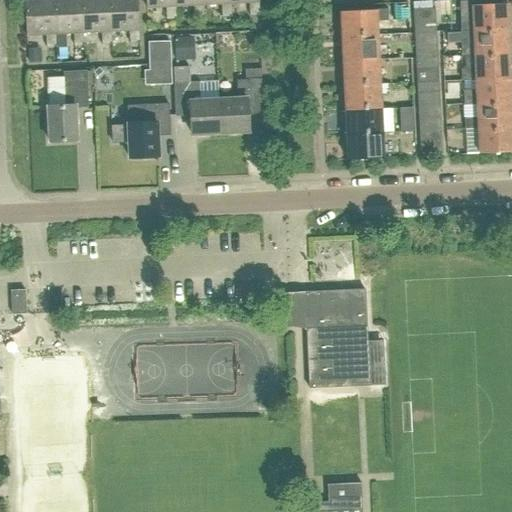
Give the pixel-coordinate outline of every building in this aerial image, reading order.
[(56,47),(55,34),(53,0),(24,0),(26,35),(46,34),(47,47),(56,47)] [(84,45),(84,32),(83,32),(81,0),(53,0),(55,34),(64,33),(74,33),(75,46),(84,45)] [(112,44),(111,31),(110,31),(108,0),(81,0),(83,32),(84,32),(101,31),(102,44),(112,44)] [(108,0),(110,31),(111,31),(129,30),(130,43),(139,42),(139,30),(137,0),(108,0)] [(175,18),(175,6),(174,0),(145,0),(146,7),(165,6),(166,19),(175,18)] [(203,17),(203,4),(202,4),(202,0),(174,0),(175,6),(193,5),(194,17),(203,17)] [(231,16),(230,3),(229,0),(202,0),(202,4),(203,4),(221,4),(221,16),(231,16)] [(229,0),(230,3),(248,2),(249,15),(259,14),(258,2),(259,2),(258,0),(229,0)] [(473,31),(509,29),(507,4),(471,5),(473,31)] [(341,37),(377,35),(376,21),(388,21),(387,9),(339,12),(341,37)] [(414,23),(435,22),(434,9),(413,11),(414,23)] [(414,35),(436,34),(435,22),(414,23),(414,35)] [(462,56),(510,54),(509,29),(473,31),(458,31),(459,55),(462,55),(462,56)] [(64,33),(55,34),(56,47),(64,46),(64,33)] [(415,47),(436,46),(436,34),(414,35),(415,47)] [(342,61),(378,59),(377,35),(341,37),(342,61)] [(173,60),(192,59),(191,36),(171,37),(173,60)] [(148,65),(168,64),(167,40),(146,41),(148,65)] [(415,59),(437,57),(436,46),(415,47),(415,59)] [(39,52),(27,53),(27,63),(40,63),(39,52)] [(475,80),(511,78),(510,54),(462,56),(462,65),(458,69),(459,79),(475,78),(475,80)] [(416,71),(438,69),(437,57),(415,59),(416,71)] [(343,86),(380,84),(378,59),(342,61),(343,86)] [(191,117),(192,135),(220,134),(218,100),(200,101),(199,82),(186,83),(185,62),(173,62),(175,117),(191,117)] [(417,82),(438,81),(438,69),(416,71),(417,82)] [(50,141),(76,140),(75,107),(88,106),(86,70),(63,71),(65,104),(48,105),(50,141)] [(102,71),(96,73),(98,79),(105,76),(102,71)] [(218,100),(220,134),(247,132),(246,113),(263,112),(261,78),(236,80),(237,99),(218,100)] [(477,104),(511,102),(511,88),(511,78),(475,80),(476,90),(461,90),(461,104),(476,103),(477,104)] [(417,94),(439,93),(438,81),(417,82),(417,94)] [(345,110),(381,108),(380,84),(343,86),(345,110)] [(418,106),(439,105),(439,93),(417,94),(418,106)] [(465,129),(478,129),(511,126),(511,102),(477,104),(477,118),(465,119),(465,129)] [(128,159),(160,157),(159,135),(170,135),(168,104),(144,105),(145,122),(127,123),(127,125),(111,126),(112,142),(128,141),(128,159)] [(419,118),(440,117),(439,105),(418,106),(419,118)] [(346,135),(382,133),(381,108),(345,110),(346,135)] [(419,130),(441,129),(440,117),(419,118),(419,130)] [(413,119),(399,119),(400,132),(414,131),(413,119)] [(511,126),(478,129),(479,154),(511,151),(511,126)] [(420,142),(441,141),(441,129),(419,130),(420,142)] [(382,133),(346,135),(347,160),(384,158),(382,133)] [(441,141),(420,142),(420,154),(442,153),(441,141)] [(309,388),(354,386),(351,326),(366,325),(364,279),(334,281),(335,291),(305,292),(309,388)] [(12,314),(23,314),(26,314),(25,289),(11,290),(12,314)] [(361,511),(361,500),(360,483),(324,484),(325,502),(314,502),(314,511),(361,511)]
